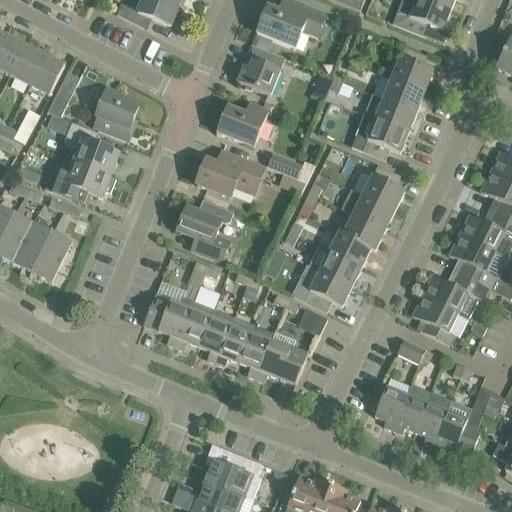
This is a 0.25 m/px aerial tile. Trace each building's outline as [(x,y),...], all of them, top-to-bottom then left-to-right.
[(170,29),(179,7),(160,0),(143,0),(138,13),(121,7),(117,17),(142,30),(147,20),(170,29)] [(365,0),(326,0),(360,13),(365,0)] [(446,25),(447,24),(451,13),(418,0),(403,0),(393,27),(425,40),(429,29),(442,34),(444,29),(446,29),(446,25)] [(418,0),(451,13),(456,1),(456,0),(418,0)] [(278,13),(268,9),(256,36),(295,52),(302,35),(317,41),(326,19),(283,2),(278,13)] [(26,49),(7,39),(0,51),(0,73),(11,79),(26,49)] [(511,79),(511,40),(496,71),(511,79)] [(245,91),(251,93),(252,91),(270,98),(285,61),(252,48),(237,85),(246,88),(245,91)] [(45,59),(26,49),(11,79),(30,89),(45,59)] [(400,61),(391,82),(425,95),(429,83),(432,80),(431,79),(433,74),(422,70),(427,59),(404,50),(400,61)] [(50,99),(65,68),(45,59),(30,89),(50,99)] [(342,86),(346,76),(337,72),(334,81),(333,82),(342,86)] [(71,99),(80,81),(68,75),(47,116),(60,121),(71,99)] [(320,75),(316,87),(328,92),(329,92),(333,82),(334,81),(320,75)] [(333,82),(329,92),(338,96),(342,86),(333,82)] [(391,82),(383,102),(417,115),(418,112),(420,112),(420,107),(425,95),(391,82)] [(107,91),(96,119),(97,120),(93,130),(128,145),(135,128),(131,127),(139,107),(122,100),(124,98),(107,91)] [(372,98),(364,118),(375,123),(408,136),(413,124),(413,123),(416,120),(415,119),(415,118),(417,115),(383,102),(372,98)] [(268,113),(250,105),(245,117),(227,109),(217,135),(254,150),(264,124),(268,113)] [(364,118),(352,150),(363,154),(363,155),(367,156),(385,163),(390,152),(400,157),(402,152),(404,152),(404,147),(408,136),(375,123),(364,118)] [(9,130),(0,125),(0,134),(5,137),(9,130)] [(18,135),(14,142),(25,146),(32,131),(22,126),(18,135)] [(116,182),(116,181),(111,179),(119,157),(93,147),(98,136),(72,126),(65,143),(67,149),(78,153),(73,165),(116,182)] [(9,130),(5,137),(14,142),(18,135),(9,130)] [(0,150),(11,156),(14,149),(0,141),(0,150)] [(266,170),(222,153),(216,167),(206,163),(196,188),(230,201),(235,189),(255,197),(266,170)] [(511,185),(511,160),(500,154),(490,174),(511,185)] [(273,157),(268,171),(283,177),(297,182),(302,169),(273,157)] [(71,203),(76,192),(102,202),(105,194),(110,197),(116,182),(73,165),(69,177),(58,173),(52,175),(45,193),(71,203)] [(363,197),(362,199),(395,215),(395,214),(400,203),(403,200),(402,199),(403,198),(405,194),(395,189),(400,178),(398,178),(382,170),(378,168),(373,178),(363,197)] [(21,170),(17,181),(27,184),(30,177),(28,173),(21,170)] [(502,205),(496,217),(511,224),(511,185),(490,174),(480,195),(502,205)] [(42,198),(13,186),(10,193),(39,205),(42,198)] [(310,193),(318,198),(322,190),(313,186),(310,193)] [(318,198),(310,193),(304,206),(312,210),(318,198)] [(350,193),(341,212),(353,218),(385,234),(387,231),(387,230),(388,230),(389,226),(389,225),(395,215),(362,199),(350,193)] [(78,221),(81,213),(52,202),(49,209),(78,221)] [(187,211),(177,234),(203,244),(202,247),(199,256),(218,263),(223,264),(230,244),(217,239),(221,227),(225,228),(230,227),(234,217),(202,204),(198,215),(187,211)] [(0,209),(0,261),(52,287),(53,286),(52,285),(71,247),(72,247),(73,246),(0,209)] [(506,262),(511,250),(511,224),(496,217),(490,228),(469,218),(459,238),(506,262)] [(340,234),(375,253),(381,242),(384,239),(383,237),(384,237),(385,234),(353,218),(344,236),(340,234)] [(290,233),(299,237),(303,229),(294,225),(290,233)] [(299,237),(290,233),(285,244),(293,249),(299,237)] [(340,234),(330,254),(362,271),(363,267),(365,267),(365,263),(371,252),(375,254),(375,253),(340,234)] [(459,238),(449,258),(463,265),(457,277),(491,294),(502,299),(510,303),(511,299),(511,287),(498,281),(507,262),(506,262),(459,238)] [(319,248),(309,268),(320,273),(352,291),(358,278),(361,275),(360,274),(360,273),(362,271),(330,254),(319,248)] [(274,254),(270,261),(283,267),(286,260),(274,254)] [(208,269),(196,264),(193,272),(205,277),(208,269)] [(309,268),(294,299),(305,304),(305,305),(309,307),(326,316),(332,305),(342,310),(344,306),(346,306),(346,302),(347,300),(352,291),(320,273),(309,268)] [(208,269),(205,277),(217,282),(220,274),(208,269)] [(250,280),(248,279),(238,275),(235,284),(247,288),(250,280)] [(478,301),(486,305),(491,294),(457,277),(451,288),(432,279),(422,299),(458,317),(468,322),(478,301)] [(250,280),(247,288),(259,293),(262,285),(257,283),(250,280)] [(288,302),(277,297),(273,305),(285,311),(288,302)] [(155,298),(143,328),(170,339),(167,347),(176,350),(194,304),(183,300),(180,308),(155,298)] [(450,349),(455,338),(449,335),(458,317),(422,299),(412,319),(424,325),(420,334),(450,349)] [(296,316),(300,308),(288,302),(285,311),(296,316)] [(214,312),(194,304),(176,350),(185,354),(188,346),(199,350),(214,312)] [(214,312),(199,350),(210,355),(207,363),(216,366),(234,320),(214,312)] [(319,318),(311,335),(319,339),(327,322),(319,318)] [(239,366),(255,328),(234,320),(216,366),(225,370),(228,362),(239,366)] [(482,339),(486,331),(474,325),(470,333),(482,339)] [(271,344),(275,336),(255,328),(239,366),(250,371),(247,378),(256,382),(271,344)] [(420,364),(426,353),(405,343),(397,357),(419,367),(420,364)] [(295,388),(299,381),(308,358),(271,344),(256,382),(265,385),(268,378),(295,388)] [(433,357),(426,353),(420,364),(428,367),(433,357)] [(460,381),(465,370),(457,368),(453,379),(460,381)] [(465,370),(460,381),(467,384),(470,379),(472,373),(465,370)] [(405,432),(415,436),(431,396),(411,387),(406,399),(407,399),(393,434),(403,437),(405,432)] [(407,399),(406,399),(386,391),(381,404),(378,403),(374,404),(372,410),(374,413),(377,414),(375,420),(386,424),(384,430),(393,434),(407,399)] [(431,396),(415,436),(426,440),(424,446),(433,450),(451,404),(431,396)] [(456,452),(465,429),(468,423),(472,412),(451,404),(433,450),(443,453),(445,448),(456,452)] [(484,415),(482,418),(494,423),(495,419),(498,413),(486,408),(484,415)] [(465,429),(456,452),(471,458),(480,435),(477,434),(465,429)] [(511,452),(501,447),(495,459),(509,466),(505,474),(511,477),(511,452)] [(213,462),(205,483),(252,502),(261,480),(258,479),(262,468),(212,448),(207,460),(213,462)] [(286,493),(281,507),(288,509),(286,511),(310,511),(322,484),(316,481),(314,486),(299,480),(293,495),(286,493)] [(201,493),(196,504),(216,511),(249,511),(253,502),(252,502),(205,483),(201,493)] [(310,511),(333,511),(342,492),(322,484),(310,511)] [(370,511),(371,511),(370,511),(357,511),(360,505),(345,499),(347,494),(342,492),(333,511),(370,511)]
